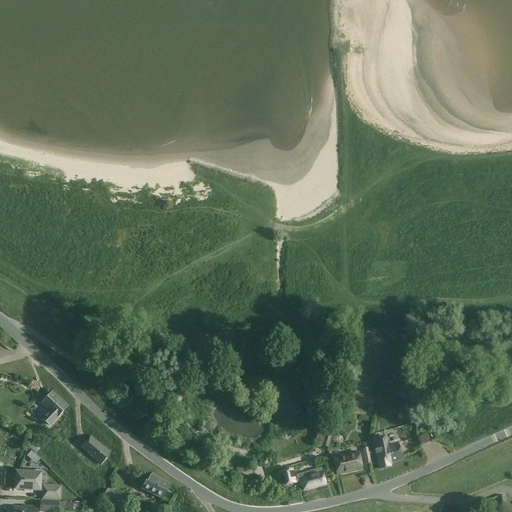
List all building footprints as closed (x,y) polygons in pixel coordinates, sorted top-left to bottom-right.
[(40,418),(49,426),(68,406),(53,391),(41,404),(48,410),(40,418)] [(319,426),(314,444),(330,448),(334,431),(319,426)] [(428,434),(421,437),(424,444),(431,441),(428,434)] [(91,436),(81,448),(101,464),(111,453),(91,436)] [(385,436),(373,439),(380,469),(390,466),(389,464),(403,460),(398,443),(388,445),(385,436)] [(362,448),(365,464),(371,463),(368,447),(362,448)] [(338,475),(361,470),(358,453),(334,458),(338,475)] [(303,490),(325,484),(321,469),(296,476),(297,478),(294,479),(291,469),(279,472),(283,486),(297,482),(298,486),(301,485),(303,490)] [(40,474),(40,471),(31,470),(31,473),(16,472),(16,474),(15,474),(14,474),(14,475),(13,476),(12,477),(12,478),(12,479),(13,479),(13,480),(14,481),(15,481),(16,481),(15,489),(39,490),(40,474)] [(142,489),(162,499),(169,485),(150,475),(147,482),(146,482),(142,489)] [(42,500),(59,501),(61,501),(61,486),(42,485),(42,500)] [(498,497),(500,507),(507,506),(505,496),(498,497)] [(39,511),(57,511),(58,509),(62,509),(62,503),(59,502),(59,501),(42,500),(40,500),(39,511)]
